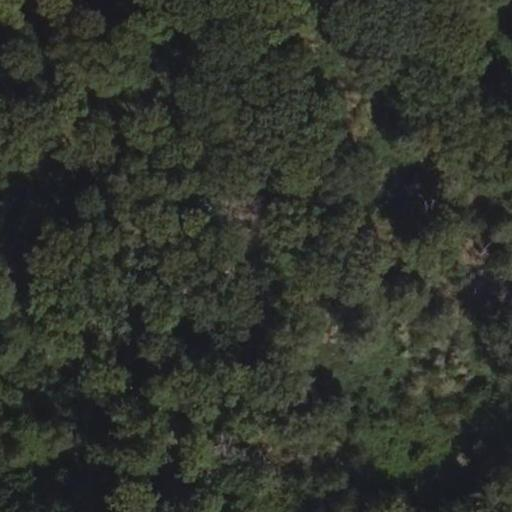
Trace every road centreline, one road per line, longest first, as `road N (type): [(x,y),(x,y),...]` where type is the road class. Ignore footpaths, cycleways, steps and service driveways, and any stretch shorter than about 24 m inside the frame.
road 1 (track): [(264,511),(150,448),(121,421),(120,390),(147,368),(257,317),(285,298),(281,282),(0,274)]
road 2 (track): [(0,126),(154,0)]
